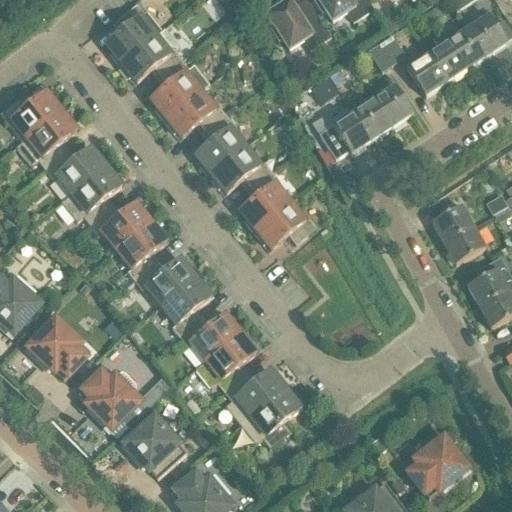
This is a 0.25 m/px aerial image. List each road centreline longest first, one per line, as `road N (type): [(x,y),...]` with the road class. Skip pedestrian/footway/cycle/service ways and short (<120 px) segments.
road 1 (residential): [(447,322),(365,380),(341,383),(320,372),(51,41),(0,82)]
road 2 (residential): [(447,322),(373,190),(511,98)]
road 3 (residential): [(511,433),(447,322)]
